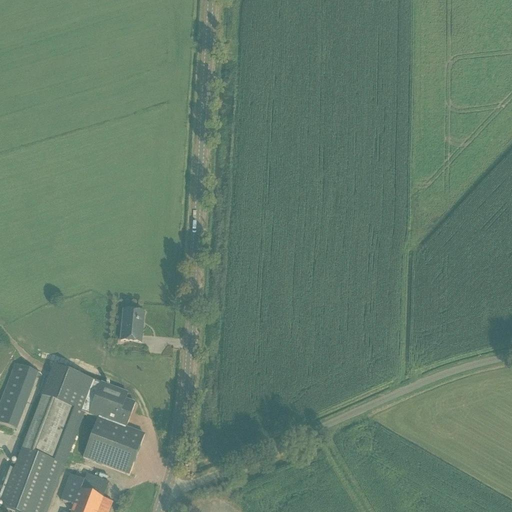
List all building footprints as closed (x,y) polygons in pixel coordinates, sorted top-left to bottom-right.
[(120,342),(131,344),(141,344),(142,328),(141,328),(141,324),(143,324),(144,314),(123,312),(120,342)] [(39,375),(14,365),(0,403),(0,424),(17,431),(26,407),(27,408),(39,375)] [(54,367),(43,397),(76,410),(60,450),(69,453),(85,415),(98,420),(98,419),(126,429),(126,428),(135,404),(126,400),(128,394),(100,383),(100,385),(54,367)] [(76,410),(43,397),(22,450),(25,451),(17,473),(5,469),(0,480),(0,502),(4,504),(2,510),(8,511),(46,511),(69,453),(60,450),(76,410)] [(98,420),(83,460),(129,478),(145,435),(126,428),(126,429),(98,419),(98,420)] [(108,511),(112,503),(102,500),(108,484),(86,475),(84,482),(69,477),(60,501),(74,507),(72,511),(108,511)]
